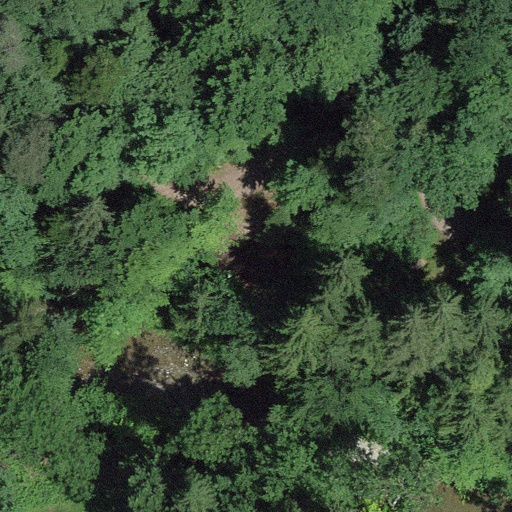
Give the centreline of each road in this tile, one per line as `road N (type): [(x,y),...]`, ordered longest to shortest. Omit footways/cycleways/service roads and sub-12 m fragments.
road 1 (track): [(184,0),(141,175),(240,190),(311,153),(407,0)]
road 2 (track): [(476,0),(428,229),(495,215),(511,203)]
